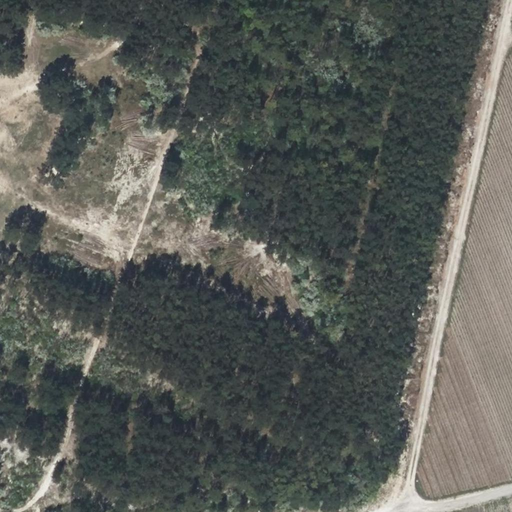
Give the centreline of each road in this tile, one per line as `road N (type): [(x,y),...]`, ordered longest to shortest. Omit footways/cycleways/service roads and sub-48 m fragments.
road 1 (track): [(408,511),(510,0)]
road 2 (track): [(0,183),(121,265),(40,502)]
road 3 (track): [(0,5),(15,11),(28,48),(21,93),(0,106)]
